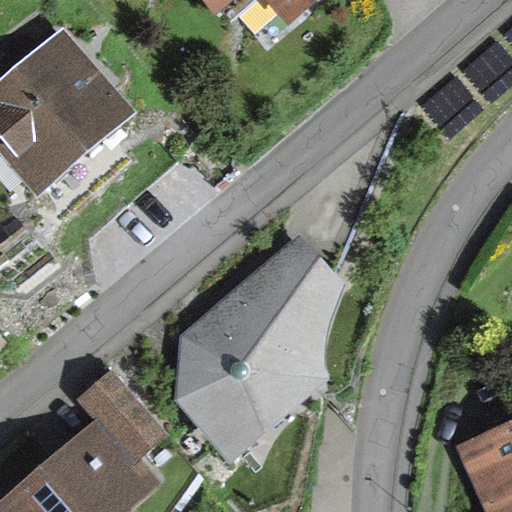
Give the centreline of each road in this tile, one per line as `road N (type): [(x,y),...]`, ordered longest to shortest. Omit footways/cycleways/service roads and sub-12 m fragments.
road 1 (residential): [(481,0),(0,410)]
road 2 (residential): [(372,511),(385,392),(403,328),(443,238),(511,141)]
